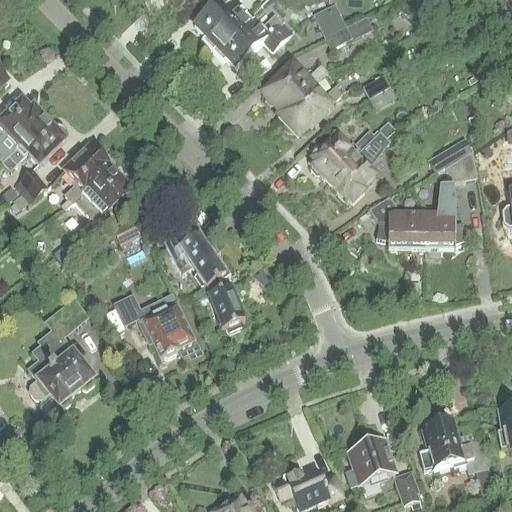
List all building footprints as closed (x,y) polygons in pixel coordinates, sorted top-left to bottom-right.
[(211,56),(245,24),(234,12),(238,8),(237,6),(243,0),(217,0),(223,5),(194,32),(204,43),(201,46),(211,56)] [(427,13),(414,0),(400,14),(412,27),(427,13)] [(323,41),(325,45),(346,34),(335,13),(314,23),(320,35),(323,41)] [(291,40),(274,22),(262,33),(261,32),(257,36),(245,24),(211,56),(222,67),(225,64),(235,74),(263,48),(272,57),(291,40)] [(366,24),(346,34),(352,46),(363,40),(361,38),(370,33),(366,24)] [(346,34),(325,45),(330,55),(351,45),(346,34)] [(273,111),(281,120),(311,93),(312,94),(328,79),(321,71),(309,83),(307,80),(303,84),(292,73),(263,101),(265,103),(265,106),(270,112),(273,111)] [(384,82),(363,93),(369,106),(391,94),(384,82)] [(311,93),(281,120),(285,124),(284,125),(283,129),(283,132),(285,135),(288,137),(291,137),(293,136),(296,135),(300,140),(308,132),(310,134),(324,121),(322,119),(345,97),(338,90),(326,101),(324,99),(321,103),(312,94),(311,93)] [(0,164),(2,166),(44,126),(32,114),(31,116),(22,107),(0,127),(0,164)] [(44,126),(16,153),(2,166),(9,174),(19,165),(16,162),(20,159),(23,163),(28,159),(38,170),(63,147),(65,144),(66,142),(67,139),(66,136),(65,134),(63,131),(60,130),(57,130),(54,131),(51,134),(44,126)] [(387,127),(372,140),(374,143),(360,156),(359,155),(356,158),(357,160),(355,161),(354,161),(327,188),(346,208),(348,206),(351,209),(363,198),(361,195),(376,180),(368,171),(390,150),(385,145),(395,135),(387,127)] [(327,188),(354,161),(355,161),(357,160),(356,158),(359,155),(360,156),(374,143),(372,140),(369,137),(353,151),(355,153),(350,157),(335,141),(325,150),(326,152),(309,168),(310,170),(310,173),(316,179),(319,179),(327,188)] [(436,180),(445,175),(473,159),(465,145),(428,167),(436,180)] [(73,209),(75,207),(109,173),(111,172),(90,151),(64,176),(75,188),(73,190),(77,194),(73,198),(71,196),(65,202),(73,209)] [(478,185),(473,159),(445,175),(454,189),(478,185)] [(109,173),(75,207),(90,223),(80,233),(88,243),(104,228),(99,223),(129,194),(109,173)] [(13,191),(19,198),(24,195),(25,196),(39,184),(33,176),(13,191)] [(27,210),(47,194),(39,184),(25,196),(24,195),(19,198),(20,200),(11,207),(18,215),(27,209),(27,210)] [(438,198),(436,220),(424,220),(424,253),(454,253),(454,247),(465,245),(464,236),(454,232),(454,220),(454,191),(438,191),(438,198)] [(10,193),(1,200),(7,208),(17,201),(10,193)] [(511,197),(509,198),(511,212),(505,212),(500,218),(501,229),(507,234),(511,233),(511,197)] [(387,253),(424,253),(424,220),(395,219),(396,211),(389,201),(369,214),(378,227),(387,227),(387,233),(377,235),(375,244),(387,247),(387,253)] [(154,229),(165,249),(176,244),(166,224),(154,229)] [(110,235),(117,252),(141,241),(134,225),(110,235)] [(204,290),(204,291),(220,281),(222,284),(229,279),(219,264),(216,266),(197,240),(180,253),(176,244),(165,249),(175,268),(185,262),(195,277),(193,278),(202,291),(204,290)] [(65,249),(53,260),(61,269),(73,259),(65,249)] [(190,275),(183,265),(175,271),(183,281),(190,275)] [(56,281),(43,291),(49,299),(62,289),(56,281)] [(222,284),(220,281),(204,291),(210,301),(206,303),(212,318),(214,317),(221,335),(244,326),(230,292),(228,293),(222,284)] [(131,302),(115,310),(124,330),(137,325),(146,343),(150,341),(160,363),(162,362),(166,364),(175,360),(176,355),(193,347),(171,301),(139,317),(131,302)] [(30,375),(39,385),(31,391),(30,396),(35,403),(40,403),(48,397),(61,414),(94,387),(73,361),(75,359),(62,343),(87,324),(73,307),(47,328),(53,336),(39,347),(43,352),(35,358),(41,366),(30,375)] [(91,362),(104,381),(113,375),(100,356),(91,362)] [(511,413),(498,416),(502,435),(496,436),(500,455),(509,453),(510,458),(511,457),(511,413)] [(452,470),(453,473),(464,470),(467,479),(487,474),(478,443),(458,449),(452,428),(438,432),(434,429),(426,431),(425,436),(422,436),(428,457),(419,459),(424,476),(432,473),(433,476),(452,470)] [(349,493),(360,490),(360,491),(392,480),(381,448),(365,453),(362,451),(353,454),(352,458),(349,459),(355,476),(345,480),(349,493)] [(291,500),(295,511),(317,511),(328,507),(329,511),(343,511),(345,511),(333,483),(320,489),(313,474),(302,479),(300,475),(283,483),(285,487),(275,491),(280,505),(291,500)] [(407,508),(427,502),(418,474),(399,480),(407,508)]
